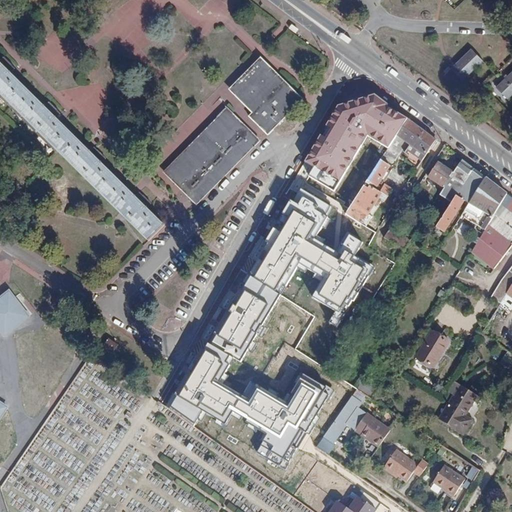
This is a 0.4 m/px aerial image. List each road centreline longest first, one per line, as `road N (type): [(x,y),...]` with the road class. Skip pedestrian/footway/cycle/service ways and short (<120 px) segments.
road 1 (residential): [(307,137),(264,152),(107,310)]
road 2 (residential): [(182,356),(307,137)]
road 3 (secondary): [(352,56),(511,176)]
road 4 (secondary): [(511,159),(358,45)]
road 5 (residential): [(358,45),(377,16),(411,27),(511,28)]
road 6 (unknown): [(464,511),(494,438),(500,375)]
road 7 (residential): [(0,244),(107,310)]
